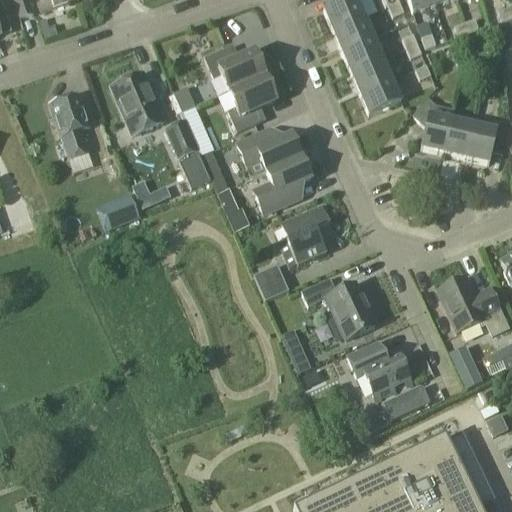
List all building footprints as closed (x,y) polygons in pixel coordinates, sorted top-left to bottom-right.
[(0,0),(0,36),(10,33),(4,12),(8,11),(4,0),(0,0)] [(26,0),(11,0),(18,23),(33,18),(26,0)] [(84,0),(48,0),(49,1),(37,5),(40,15),(84,0)] [(386,0),(381,2),(386,12),(397,8),(393,0),(386,0)] [(402,0),(410,21),(434,12),(429,0),(402,0)] [(453,0),(429,0),(434,12),(455,5),(453,0)] [(321,18),(329,37),(362,23),(354,4),(321,18)] [(401,18),(397,8),(386,12),(390,23),(401,18)] [(501,28),(511,25),(507,13),(497,17),(501,28)] [(362,23),(329,37),(338,57),(371,44),(362,23)] [(474,25),(464,29),(468,40),(478,36),(474,25)] [(458,44),(468,40),(464,29),(454,33),(458,44)] [(404,54),(415,50),(410,39),(399,44),(404,54)] [(433,53),(429,41),(419,45),(423,56),(433,53)] [(469,42),(458,46),(462,58),(473,54),(469,42)] [(371,44),(338,57),(347,78),(380,64),(371,44)] [(415,50),(404,54),(408,64),(419,60),(415,50)] [(458,52),(450,55),(453,63),(461,61),(458,52)] [(219,83),(227,101),(264,84),(253,60),(232,69),(226,56),(202,67),(211,87),(219,83)] [(380,64),(347,78),(356,99),(389,85),(380,64)] [(424,71),(413,75),(417,85),(428,81),(424,71)] [(110,91),(131,139),(162,125),(141,77),(110,91)] [(264,84),(227,101),(234,116),(225,119),(234,139),(259,129),(254,117),(274,108),(264,84)] [(389,85),(356,99),(366,124),(399,110),(389,85)] [(59,162),(66,159),(67,163),(87,157),(80,134),(88,131),(77,99),(48,108),(59,141),(60,141),(62,147),(54,149),(59,162)] [(420,156),(443,161),(448,139),(450,127),(427,122),(436,112),(428,104),(411,122),(425,135),(420,156)] [(197,154),(186,127),(184,123),(165,132),(178,162),(197,154)] [(473,132),(450,127),(448,139),(443,161),(465,166),(473,132)] [(496,137),(473,132),(465,166),(489,171),(493,150),(504,153),(506,147),(509,130),(498,128),(496,137)] [(248,189),(265,181),(300,166),(291,144),(276,150),(270,134),(232,150),(248,189)] [(209,184),(197,158),(178,166),(190,193),(209,184)] [(300,166),(265,181),(269,190),(252,197),(263,222),(300,206),(295,194),(309,188),(300,166)] [(164,191),(149,198),(137,203),(141,212),(168,200),(164,191)] [(230,197),(219,202),(235,239),(252,232),(244,213),(238,216),(230,197)] [(111,205),(94,212),(104,236),(121,229),(111,205)] [(287,278),(297,274),(325,261),(315,238),(329,232),(322,215),(281,233),(288,249),(277,254),(287,278)] [(511,293),(511,263),(501,269),(511,293)] [(276,270),(253,280),(264,306),(287,295),(276,270)] [(308,315),(326,307),(345,348),(373,335),(360,307),(361,307),(354,292),(337,300),(330,286),(301,299),(308,315)] [(456,341),(485,328),(492,343),(508,336),(490,296),(474,303),(466,286),(437,299),(456,341)] [(446,357),(462,393),(479,385),(463,349),(446,357)] [(494,371),(511,367),(511,355),(511,349),(490,354),(494,371)] [(356,385),(364,382),(376,408),(413,391),(400,364),(388,370),(378,350),(346,365),(356,385)] [(303,359),(291,365),(296,377),(309,372),(303,359)] [(384,413),(362,423),(368,436),(390,426),(384,413)] [(499,419),(485,426),(492,440),(506,433),(499,419)] [(331,439),(336,448),(346,444),(341,434),(331,439)] [(444,439),(292,511),(478,511),(474,511),(470,511),(463,497),(486,487),(461,436),(446,444),(444,439)]
